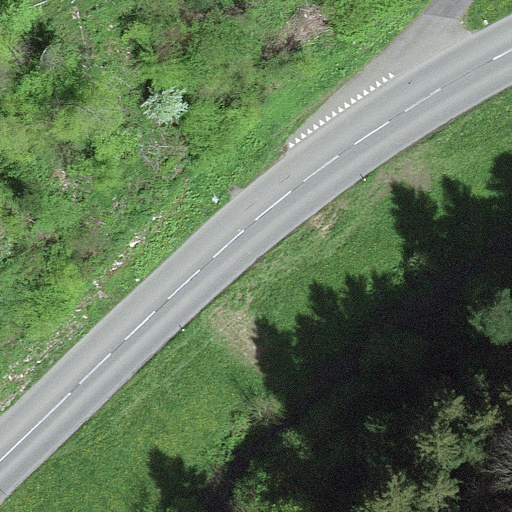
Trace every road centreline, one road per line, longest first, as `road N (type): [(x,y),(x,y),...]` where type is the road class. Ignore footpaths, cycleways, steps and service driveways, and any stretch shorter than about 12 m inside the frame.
road 1 (secondary): [(372,131),(242,228),(0,459)]
road 2 (secondary): [(511,47),(372,131)]
road 3 (residential): [(468,0),(372,131)]
